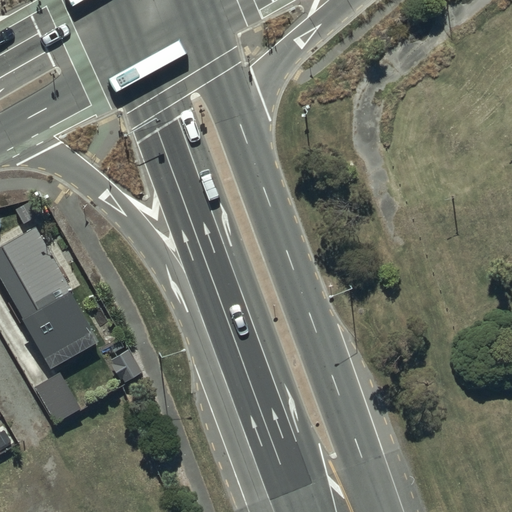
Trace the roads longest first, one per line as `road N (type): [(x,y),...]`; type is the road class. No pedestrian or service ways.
road 1 (trunk): [(308,511),(134,62)]
road 2 (trunk): [(262,511),(185,298),(157,250),(68,165),(0,140)]
road 3 (trunk): [(249,143),(381,511)]
road 4 (trunk): [(348,0),(269,76),(249,143)]
road 5 (primary): [(134,62),(0,133)]
road 6 (trunk): [(204,24),(249,143)]
